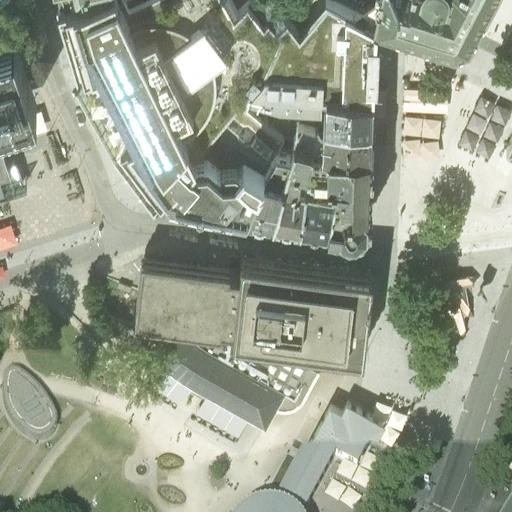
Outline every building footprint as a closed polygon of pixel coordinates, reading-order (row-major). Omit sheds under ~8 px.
[(77,68),(98,110),(112,137),(128,157),(155,192),(236,97),(250,81),(263,66),(282,24),(256,0),(242,0),(238,5),(235,0),(66,0),(58,3),(77,68)] [(376,15),(346,0),(318,0),(299,24),(280,0),(256,0),(282,24),(263,66),(250,81),(373,87),(373,78),(375,50),(376,15)] [(280,0),(299,24),(318,0),(346,0),(376,15),(390,19),(453,37),(460,35),(467,32),(483,0),(280,0)] [(16,40),(0,45),(0,134),(10,131),(7,121),(3,109),(36,98),(16,40)] [(373,87),(250,81),(236,97),(253,110),(286,111),(286,110),(260,107),(261,97),(279,102),(325,103),(324,113),(372,115),(373,87)] [(210,205),(243,210),(253,182),(276,143),(282,133),(253,110),(236,97),(155,192),(171,196),(210,205)] [(370,143),(372,115),(324,113),(324,127),(319,127),(315,123),(298,119),(286,118),(286,111),(253,110),(282,133),(294,136),(311,141),(370,143)] [(428,146),(428,141),(433,142),(434,128),(422,127),(422,115),(406,114),(404,145),(428,146)] [(0,200),(16,195),(30,191),(10,131),(0,134),(0,200)] [(311,141),(294,136),(292,146),(272,214),(299,218),(307,166),(311,141)] [(370,143),(311,141),(307,166),(335,168),(327,222),(355,226),(367,216),(370,143)] [(292,146),(276,143),(253,182),(243,210),(272,214),(292,146)] [(335,168),(307,166),(299,218),(327,222),(335,168)] [(0,218),(0,235),(16,229),(10,214),(0,218)] [(160,257),(141,254),(138,280),(134,317),(164,321),(204,326),(206,322),(207,322),(231,334),(239,270),(228,269),(229,265),(227,264),(212,262),(174,258),(160,257)] [(239,270),(231,334),(268,354),(274,344),(318,368),(318,369),(319,368),(334,368),(345,368),(347,348),(363,349),(369,290),(372,268),(265,257),(241,254),(239,270)] [(445,344),(453,351),(473,309),(481,277),(440,276),(438,299),(445,344)] [(271,408),(273,405),(278,407),(284,407),(289,406),(294,405),(298,402),(302,397),(305,391),(318,368),(274,344),(268,354),(231,334),(207,322),(206,322),(204,326),(195,341),(179,327),(152,353),(157,357),(169,367),(192,383),(251,415),(264,422),(271,408)] [(10,371),(5,374),(3,382),(2,393),(4,404),(8,416),(16,428),(26,436),(33,440),(40,441),(50,438),(55,432),(57,422),(54,409),(48,398),(38,386),(26,376),(17,371),(10,371)] [(317,487),(334,457),(356,469),(370,443),(382,421),(371,414),(347,401),(342,411),(331,405),(330,405),(316,432),(309,443),(301,458),(282,495),(273,510),(267,510),(260,510),(253,511),(304,511),(306,508),(317,487)]
